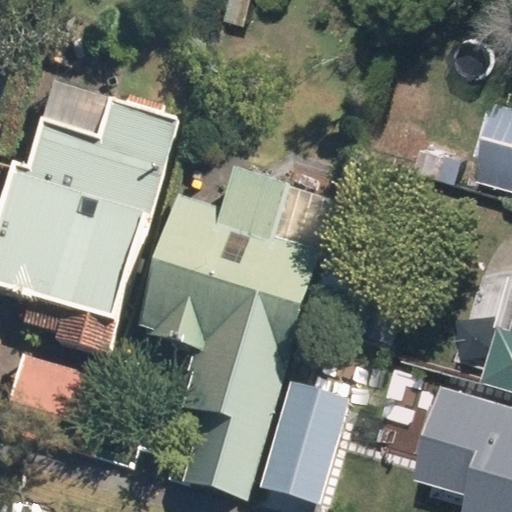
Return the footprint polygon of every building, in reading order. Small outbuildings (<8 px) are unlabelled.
[(511,89),(504,87),(482,162),(511,170),(511,89)] [(43,121),(29,171),(0,270),(0,320),(127,357),(196,118),(114,95),(102,138),(43,121)] [(0,177),(9,144),(0,141),(0,177)] [(243,215),(189,202),(157,337),(207,349),(191,420),(182,458),(266,478),(320,247),(291,241),(302,197),(250,185),(243,215)] [(511,511),(511,402),(460,387),(435,468),(493,486),(484,511),(511,511)] [(350,406),(308,394),(281,488),(323,500),(350,406)]
